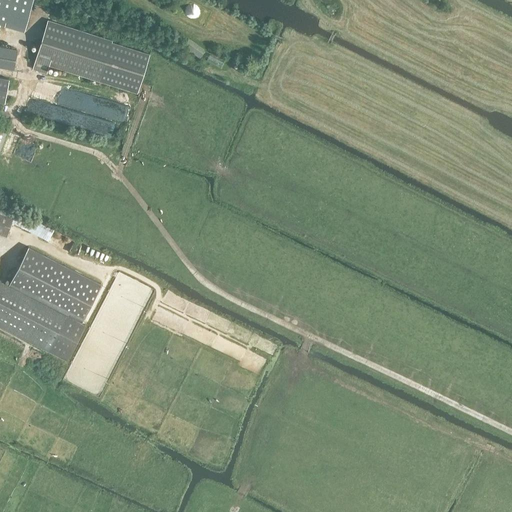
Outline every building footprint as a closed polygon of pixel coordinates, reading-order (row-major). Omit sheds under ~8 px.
[(0,0),(0,24),(24,31),(33,0),(0,0)] [(33,68),(46,73),(49,64),(137,92),(150,53),(48,20),(33,68)] [(183,46),(199,58),(204,50),(188,39),(183,46)] [(17,50),(0,47),(0,66),(14,69),(17,50)] [(9,79),(0,77),(0,101),(5,103),(9,79)] [(0,234),(6,236),(11,224),(46,242),(52,231),(15,212),(0,207),(0,234)] [(69,249),(74,240),(66,235),(61,244),(69,249)] [(8,285),(0,281),(0,326),(66,360),(84,324),(81,323),(100,284),(28,247),(8,285)]
